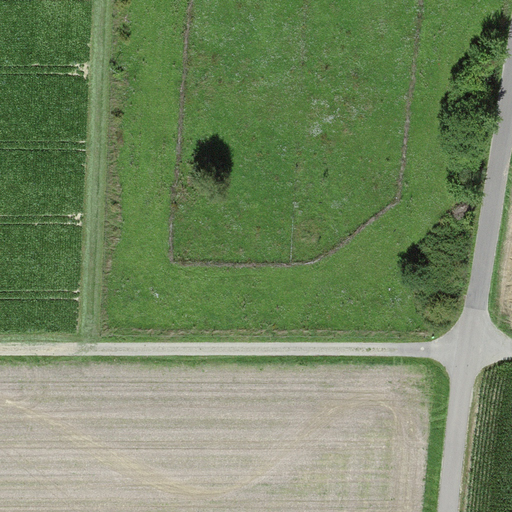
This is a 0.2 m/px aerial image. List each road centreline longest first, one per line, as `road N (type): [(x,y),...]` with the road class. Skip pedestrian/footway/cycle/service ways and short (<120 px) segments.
road 1 (track): [(0,351),(511,350)]
road 2 (unclassified): [(449,511),(511,88)]
